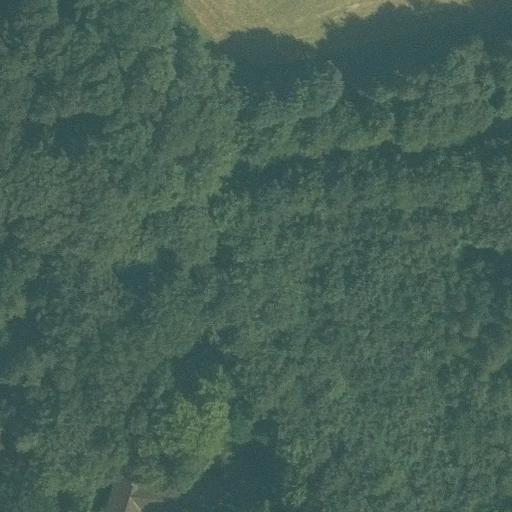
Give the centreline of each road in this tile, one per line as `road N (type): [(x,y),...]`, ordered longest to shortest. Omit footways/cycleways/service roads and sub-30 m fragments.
road 1 (track): [(378,511),(191,167)]
road 2 (track): [(185,152),(511,129)]
road 3 (track): [(185,152),(99,0)]
road 4 (track): [(134,157),(0,147)]
